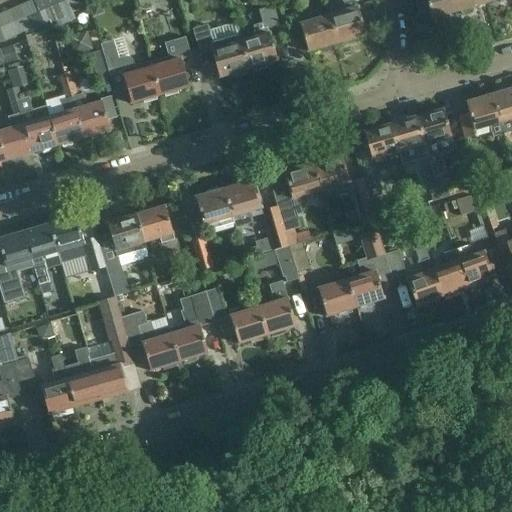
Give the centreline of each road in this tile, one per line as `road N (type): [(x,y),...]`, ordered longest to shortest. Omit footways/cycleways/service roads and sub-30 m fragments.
road 1 (residential): [(511,320),(0,476)]
road 2 (residential): [(0,208),(398,94)]
